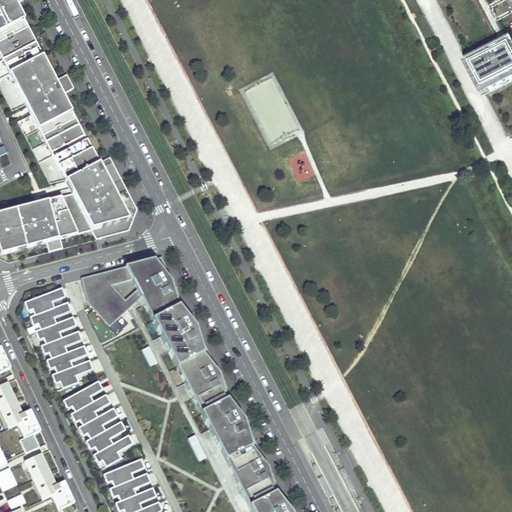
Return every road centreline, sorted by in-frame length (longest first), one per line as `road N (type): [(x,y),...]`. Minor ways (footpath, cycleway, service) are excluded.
road 1 (residential): [(321,511),(177,234)]
road 2 (residential): [(65,264),(70,290),(177,511)]
road 3 (residential): [(177,234),(55,0)]
road 4 (residential): [(96,511),(0,310)]
